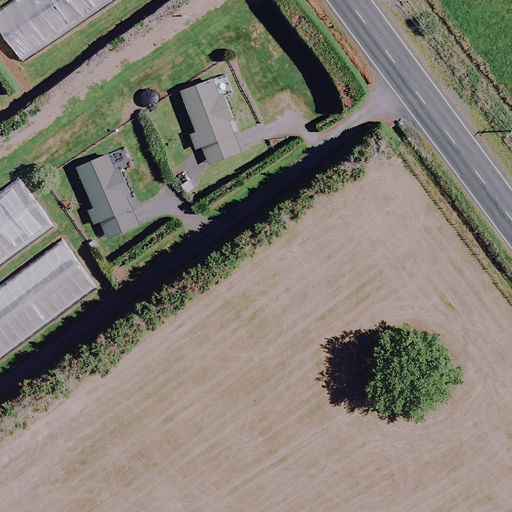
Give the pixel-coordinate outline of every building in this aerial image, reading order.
[(112,0),(17,0),(0,12),(0,26),(23,60),(112,0)] [(248,152),(222,77),(184,90),(199,132),(193,134),(199,150),(204,148),(211,165),(248,152)] [(141,227),(113,155),(81,167),(97,209),(91,211),(97,226),(103,224),(109,240),(141,227)] [(0,265),(55,225),(21,180),(0,195),(0,265)] [(0,358),(97,286),(64,242),(0,290),(0,358)]
